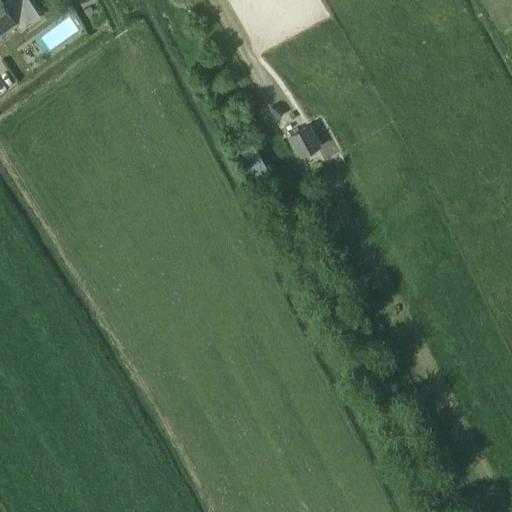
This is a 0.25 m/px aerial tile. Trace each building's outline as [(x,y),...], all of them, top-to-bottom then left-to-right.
[(0,0),(0,30),(2,29),(0,26),(0,24),(12,16),(21,28),(41,13),(31,0),(7,0),(4,3),(1,0),(0,0)] [(376,95),(367,98),(374,117),(384,114),(376,95)] [(307,125),(320,158),(330,154),(336,169),(351,163),(340,135),(323,142),(315,122),(307,125)] [(304,125),(290,133),(291,135),(302,156),(316,148),(305,127),(304,125)] [(231,153),(249,184),(271,171),(252,140),(231,153)]
